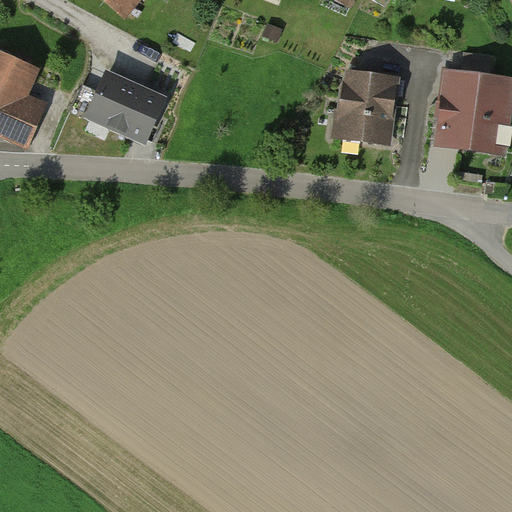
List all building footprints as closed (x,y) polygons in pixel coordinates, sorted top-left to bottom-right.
[(105,0),(121,13),(133,0),(105,0)] [(0,123),(38,139),(56,97),(34,88),(45,61),(0,42),(0,123)] [(511,118),(511,65),(444,59),(434,143),(509,151),(511,118)] [(143,139),(165,87),(108,63),(86,115),(143,139)] [(401,72),(342,66),(334,135),(394,141),(401,72)]
